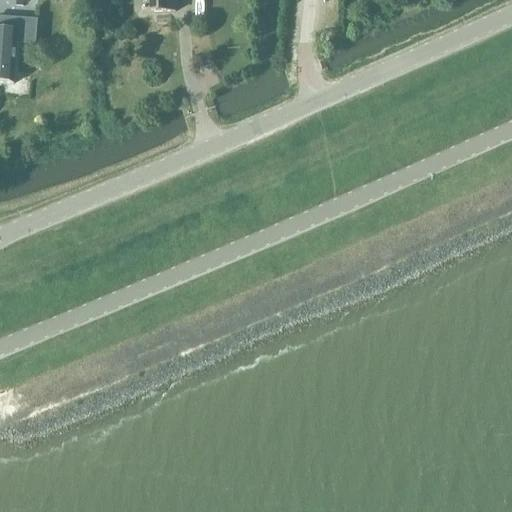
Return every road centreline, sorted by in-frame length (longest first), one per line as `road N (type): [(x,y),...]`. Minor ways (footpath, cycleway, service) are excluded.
road 1 (tertiary): [(511,14),(0,235)]
road 2 (tertiary): [(0,346),(511,128)]
